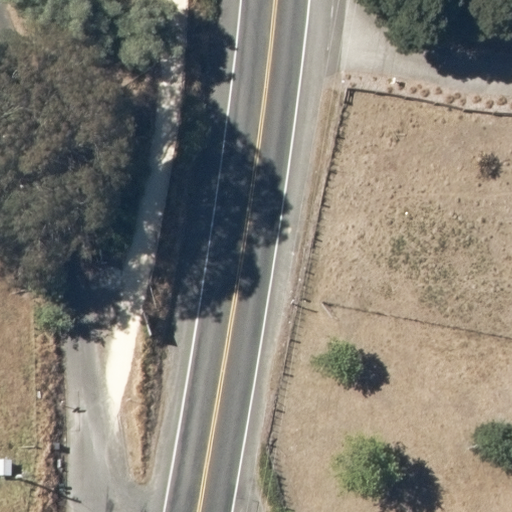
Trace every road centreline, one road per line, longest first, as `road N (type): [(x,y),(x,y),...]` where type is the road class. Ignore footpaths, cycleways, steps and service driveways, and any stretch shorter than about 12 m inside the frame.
road 1 (secondary): [(274,0),(199,511)]
road 2 (residential): [(102,511),(74,247),(59,180),(0,31)]
